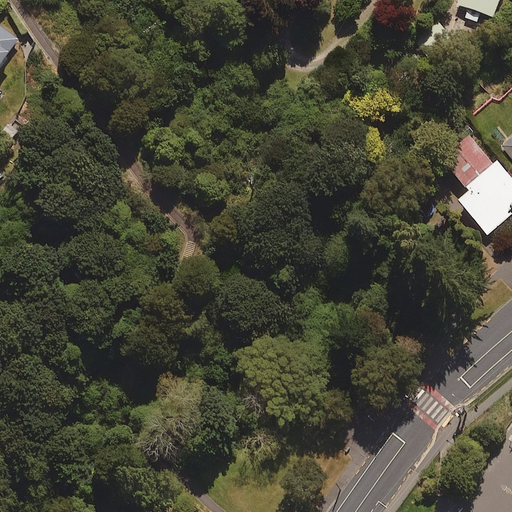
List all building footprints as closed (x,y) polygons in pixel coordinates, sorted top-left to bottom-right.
[(461,0),(459,7),(494,20),(501,0),(461,0)] [(488,29),(459,14),(450,31),(435,22),(420,51),(441,62),(454,37),(477,49),(488,29)] [(0,101),(4,97),(0,93),(0,71),(22,43),(0,25),(0,101)] [(23,127),(14,119),(1,136),(11,143),(23,127)] [(511,181),(475,137),(443,164),(469,195),(459,203),(488,238),(511,218),(511,181)]
